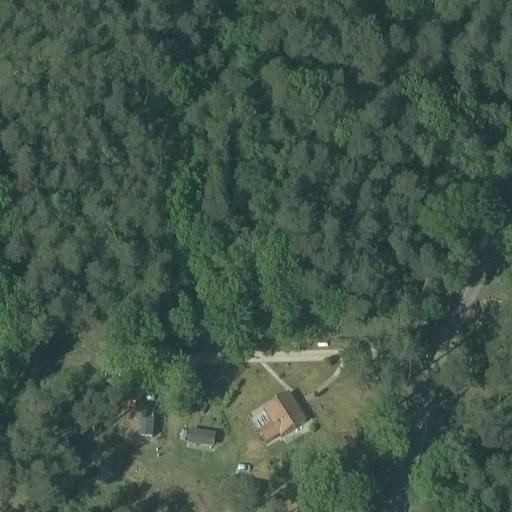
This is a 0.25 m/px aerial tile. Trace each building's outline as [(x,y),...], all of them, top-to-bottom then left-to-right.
[(160,352),(138,352),(133,351),(129,379),(139,380),(139,376),(160,375),(160,352)] [(257,434),(257,435),(265,445),(278,437),(280,440),(306,423),(289,396),(262,412),(271,425),(257,434)] [(153,408),(140,407),(138,438),(151,439),(153,408)] [(214,449),(216,436),(192,432),(190,445),(214,449)] [(259,487),(228,480),(225,497),(256,504),(259,487)]
